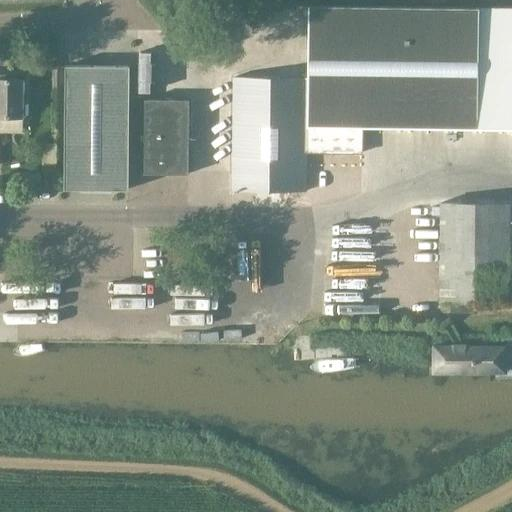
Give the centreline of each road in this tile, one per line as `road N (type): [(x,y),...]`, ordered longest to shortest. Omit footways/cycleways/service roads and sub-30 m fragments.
road 1 (unclassified): [(273,220),(0,218)]
road 2 (unknown): [(273,220),(322,233),(424,179),(468,175)]
road 3 (unclassified): [(0,25),(113,18),(119,0)]
